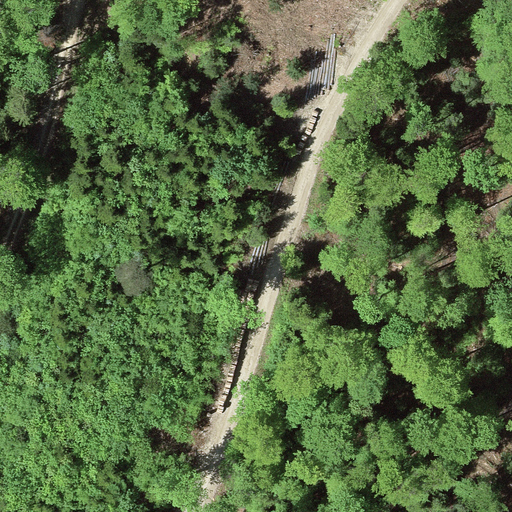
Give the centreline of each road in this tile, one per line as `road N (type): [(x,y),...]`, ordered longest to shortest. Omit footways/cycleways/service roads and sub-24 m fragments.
road 1 (track): [(396,0),(369,33),(269,269),(200,511)]
road 2 (track): [(77,0),(0,265)]
